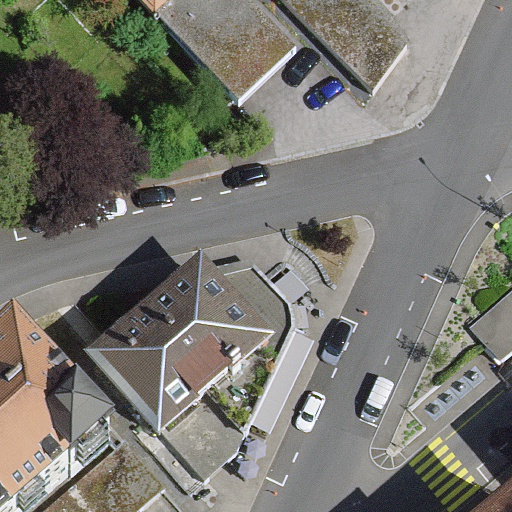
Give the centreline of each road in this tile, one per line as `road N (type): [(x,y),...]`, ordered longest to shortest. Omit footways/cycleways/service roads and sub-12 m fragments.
road 1 (residential): [(0,267),(462,157)]
road 2 (residential): [(462,157),(294,511)]
road 3 (residential): [(393,511),(511,410)]
road 4 (residential): [(511,46),(462,157)]
